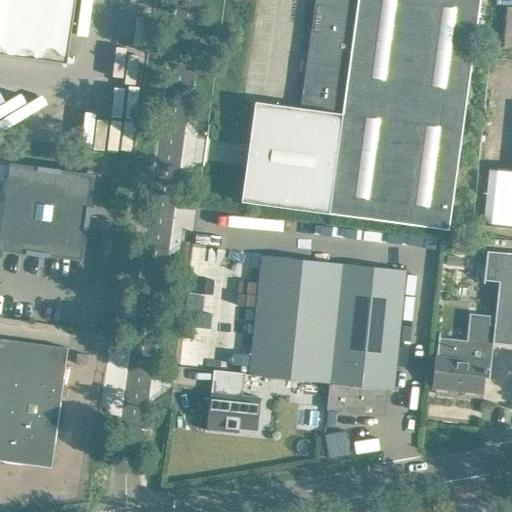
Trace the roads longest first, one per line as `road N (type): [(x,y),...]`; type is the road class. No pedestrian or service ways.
road 1 (unclassified): [(122,511),(196,0)]
road 2 (tertiary): [(511,457),(205,511)]
